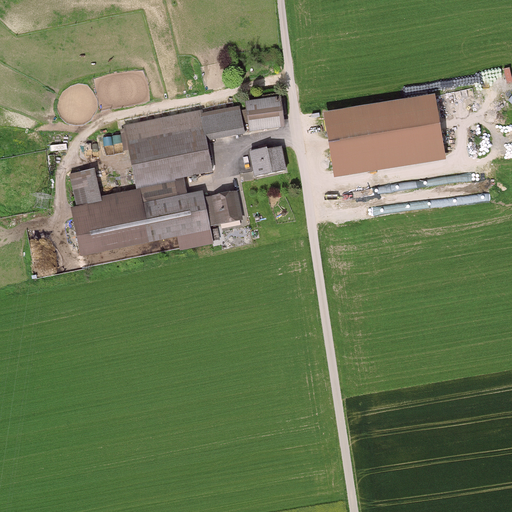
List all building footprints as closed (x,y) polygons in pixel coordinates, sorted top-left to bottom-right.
[(281,96),(249,101),(252,127),(285,123),(281,96)] [(435,97),(330,113),(339,170),(443,154),(435,97)] [(201,110),(127,126),(139,183),(212,168),(205,136),(243,128),(239,107),(202,115),(201,110)] [(286,166),(282,145),(252,151),(256,172),(286,166)] [(101,197),(95,168),(72,173),(79,206),(73,207),(83,252),(179,232),(182,247),(213,240),(203,190),(186,194),(183,180),(101,197)] [(241,216),(236,191),(212,195),(217,221),(241,216)]
